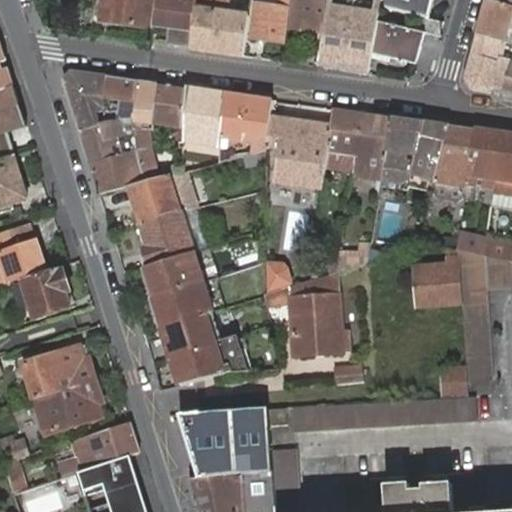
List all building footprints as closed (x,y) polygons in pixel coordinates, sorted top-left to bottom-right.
[(154,28),(154,24),(157,0),(101,0),(99,20),(154,28)] [(157,0),(154,24),(194,29),(197,9),(197,0),(157,0)] [(191,48),(243,56),(248,17),(229,14),(230,0),(199,0),(198,9),(194,29),(191,48)] [(251,39),(284,43),(289,8),(290,8),(291,0),(279,0),(279,1),(280,2),(279,7),(256,3),(251,39)] [(295,0),(291,27),(323,32),(328,0),(295,0)] [(318,71),(371,79),(374,55),(379,23),(381,9),(382,3),(376,2),(374,13),(333,7),(334,0),(328,0),(323,32),(318,71)] [(433,0),(382,0),(382,3),(381,9),(418,17),(429,19),(433,0)] [(511,7),(488,0),(486,0),(477,35),(503,43),(507,26),(511,27),(511,7)] [(440,37),(444,23),(430,20),(429,19),(418,17),(415,31),(379,23),(374,55),(417,65),(426,33),(440,37)] [(511,27),(507,26),(503,43),(504,43),(509,44),(511,31),(511,27)] [(472,90),(511,95),(511,62),(500,59),(504,43),(503,43),(477,35),(465,79),(472,90)] [(0,43),(0,91),(14,87),(1,43),(0,43)] [(104,97),(106,77),(72,72),(64,80),(73,106),(81,132),(99,126),(101,125),(107,123),(106,112),(104,97)] [(140,82),(106,77),(104,97),(106,112),(119,112),(119,122),(121,122),(134,120),(137,102),(140,82)] [(159,85),(140,82),(137,102),(134,120),(135,131),(145,131),(148,130),(153,131),(153,123),(159,85)] [(179,140),(184,140),(184,136),(188,88),(159,85),(153,123),(153,131),(160,131),(161,124),(175,125),(175,134),(175,135),(174,140),(179,140)] [(0,161),(15,156),(14,155),(7,133),(3,120),(23,113),(15,88),(14,87),(0,92),(0,161)] [(222,135),(225,94),(188,88),(184,136),(184,140),(221,146),(222,135)] [(254,141),(257,154),(267,151),(267,149),(270,130),(272,116),(274,101),(243,97),(225,94),(222,135),(254,141)] [(270,130),(267,149),(270,149),(270,147),(280,148),(276,176),(317,181),(316,189),(323,189),(326,168),(332,125),(285,118),(287,103),(274,101),(272,116),(270,130)] [(354,172),(356,172),(364,114),(335,110),(332,125),(326,168),(354,172)] [(3,120),(7,133),(27,126),(23,113),(3,120)] [(356,172),(383,177),(394,118),(364,114),(356,172)] [(402,183),(410,179),(412,172),(424,123),(394,118),(383,177),(383,180),(402,183)] [(99,126),(81,132),(91,165),(137,152),(135,131),(134,120),(121,122),(119,122),(107,123),(101,125),(99,126)] [(451,127),(424,123),(412,172),(437,179),(451,127)] [(160,131),(175,134),(175,125),(161,124),(160,131)] [(475,131),(451,127),(437,179),(436,183),(467,188),(469,176),(475,131)] [(137,152),(91,165),(100,194),(129,187),(159,179),(150,149),(148,130),(145,131),(135,131),(137,152)] [(492,204),(494,192),(496,180),(503,135),(475,131),(469,176),(467,188),(465,199),(472,201),(474,187),(486,189),(484,202),(492,204)] [(511,136),(503,135),(496,180),(494,192),(511,194),(511,136)] [(256,154),(245,158),(247,167),(267,162),(267,151),(257,154),(256,154)] [(0,161),(0,208),(13,205),(28,200),(15,156),(0,161)] [(183,161),(182,174),(186,173),(220,164),(220,158),(183,161)] [(437,179),(412,172),(410,179),(409,185),(433,191),(435,185),(436,183),(437,179)] [(184,180),(173,184),(182,212),(197,209),(186,173),(182,174),(184,180)] [(129,187),(142,226),(182,212),(173,184),(184,180),(182,174),(171,176),(159,179),(129,187)] [(511,194),(494,192),(492,204),(492,206),(511,209),(511,194)] [(13,205),(0,208),(0,214),(14,210),(13,205)] [(197,209),(182,212),(195,254),(208,250),(205,240),(207,240),(197,209)] [(182,212),(142,226),(144,232),(148,247),(144,249),(143,249),(149,268),(195,254),(182,212)] [(0,233),(0,251),(10,283),(46,271),(30,223),(0,233)] [(458,251),(484,257),(484,256),(486,244),(487,239),(460,232),(459,240),(458,251)] [(216,237),(207,240),(205,240),(208,250),(219,246),(216,237)] [(448,249),(458,251),(459,240),(445,238),(444,248),(448,249)] [(486,244),(484,256),(496,259),(510,261),(511,261),(511,259),(511,243),(487,239),(486,244)] [(361,253),(339,253),(339,259),(339,274),(357,269),(356,268),(368,263),(371,250),(372,244),(361,245),(361,253)] [(419,308),(463,305),(462,292),(458,251),(448,249),(449,265),(415,268),(419,308)] [(371,250),(368,263),(375,261),(377,251),(371,250)] [(0,251),(0,286),(10,283),(0,251)] [(462,292),(485,290),(511,288),(511,261),(510,261),(496,259),(484,256),(484,257),(458,251),(462,292)] [(197,260),(195,254),(149,268),(144,270),(151,290),(154,300),(205,284),(219,278),(216,266),(210,268),(201,271),(202,277),(196,279),(190,262),(197,260)] [(199,266),(197,260),(190,262),(196,279),(202,277),(201,271),(199,266)] [(269,264),(269,294),(294,287),(289,269),(285,264),(269,264)] [(64,271),(26,283),(15,287),(21,307),(32,304),(34,309),(35,315),(37,319),(72,309),(71,305),(70,301),(69,297),(72,296),(64,271)] [(269,294),(267,295),(266,296),(269,308),(292,304),(295,357),(344,354),(344,352),(351,352),(350,331),(342,331),(339,274),(332,276),(312,282),(294,287),(269,294)] [(205,284),(154,300),(157,309),(158,313),(156,315),(160,325),(162,326),(164,329),(207,315),(212,314),(213,313),(212,307),(205,309),(199,292),(206,290),(205,284)] [(208,295),(206,290),(199,292),(205,309),(212,307),(210,301),(208,295)] [(463,304),(467,366),(468,383),(491,381),(485,290),(462,292),(463,305),(463,304)] [(207,315),(164,329),(164,332),(168,342),(173,358),(216,344),(221,342),(219,336),(214,337),(212,332),(210,327),(215,325),(215,323),(212,314),(207,315)] [(239,336),(221,342),(216,344),(173,358),(177,373),(181,384),(182,386),(232,373),(250,372),(247,363),(244,352),(240,340),(239,336)] [(246,338),(240,340),(244,352),(247,363),(251,361),(248,351),(250,350),(246,338)] [(30,377),(37,400),(96,381),(90,360),(83,362),(79,348),(26,365),(26,367),(30,377)] [(442,368),(444,398),(469,397),(468,383),(467,366),(442,368)] [(17,381),(30,377),(26,367),(14,370),(17,381)] [(337,369),(338,385),(364,383),(363,367),(337,369)] [(96,381),(37,400),(48,435),(101,418),(97,404),(103,402),(96,381)] [(469,397),(444,398),(320,406),(319,406),(295,408),(296,431),(478,419),(477,396),(469,397)] [(97,404),(101,418),(107,416),(103,402),(97,404)] [(287,409),(269,410),(270,424),(270,427),(288,425),(287,409)] [(269,410),(181,416),(201,478),(237,475),(273,472),(272,451),(270,427),(270,424),(269,410)] [(61,465),(66,478),(78,474),(140,453),(131,423),(75,442),(81,459),(61,465)] [(0,440),(0,449),(16,444),(14,435),(0,440)] [(0,449),(6,465),(18,461),(29,457),(24,441),(16,444),(0,449)] [(276,496),(276,511),(299,511),(296,449),(272,451),(273,472),(274,472),(276,496)] [(78,474),(90,511),(159,511),(140,453),(78,474)] [(6,465),(9,476),(15,494),(28,491),(18,461),(6,465)] [(276,511),(276,496),(274,472),(273,472),(237,475),(201,478),(191,480),(200,511),(276,511)] [(455,511),(453,484),(424,487),(424,492),(412,492),(411,484),(386,486),(388,511),(455,511)]
